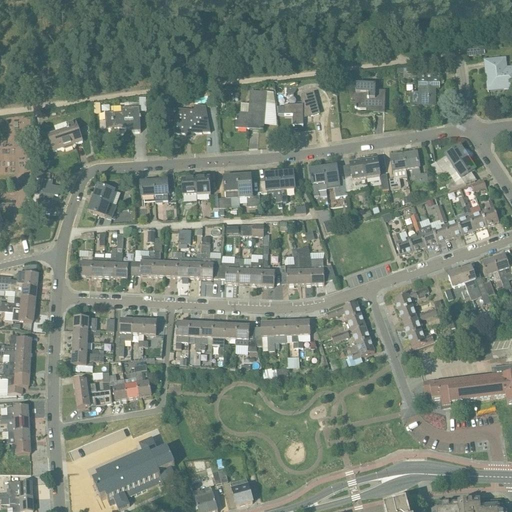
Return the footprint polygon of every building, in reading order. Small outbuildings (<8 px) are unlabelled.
[(511,69),(506,70),(505,59),(499,60),(485,61),(488,93),(511,90),(511,69)] [(439,89),(439,80),(418,80),(418,90),(420,90),(419,95),(419,107),(435,107),(435,89),(439,89)] [(376,91),(376,86),(356,86),(356,91),(355,91),(355,110),(374,111),(374,114),(384,115),(385,92),(376,91)] [(233,90),(228,94),(233,101),(238,98),(233,90)] [(264,131),(266,103),(266,93),(250,91),(249,102),(248,114),(236,113),(235,119),(237,119),(236,129),(261,131),(264,131)] [(319,115),(313,93),(301,96),(301,104),(293,104),(293,127),(303,127),(303,119),(319,115)] [(210,135),(206,107),(194,106),(194,110),(176,109),(174,133),(191,134),(192,133),(202,134),(210,135)] [(140,117),(140,108),(121,108),(121,113),(113,113),(113,112),(105,113),(105,121),(106,121),(106,131),(132,129),(132,133),(141,133),(140,119),(142,119),(141,117),(140,117)] [(53,152),(83,142),(75,121),(66,124),(67,125),(55,129),(56,133),(48,136),(53,152)] [(444,175),(468,160),(460,148),(446,157),(450,164),(441,170),(436,163),(431,167),(438,179),(444,175)] [(404,157),(407,179),(408,179),(407,172),(412,172),(413,177),(415,177),(416,187),(429,185),(427,174),(420,175),(417,155),(404,157)] [(408,187),(407,179),(404,157),(391,159),(393,175),(393,180),(389,181),(390,190),(401,189),(401,188),(408,187)] [(447,180),(457,174),(461,180),(471,173),(475,171),(468,160),(444,175),(447,180)] [(364,164),(367,182),(380,180),(382,192),(389,191),(386,175),(379,176),(377,162),(364,164)] [(367,187),(367,182),(364,164),(350,166),(352,178),(345,179),(345,182),(347,194),(356,193),(355,189),(367,187)] [(347,194),(345,182),(338,183),(336,168),(324,170),(326,185),(326,190),(334,189),(335,199),(347,197),(347,194)] [(327,192),(326,190),(326,185),(324,170),(311,172),(314,199),(319,198),(319,193),(327,192)] [(279,175),(281,193),(294,192),(293,173),(279,175)] [(276,204),(278,204),(282,203),(281,198),(281,193),(279,175),(266,176),(266,182),(260,183),(261,194),(274,193),(274,199),(276,199),(276,204)] [(237,178),(239,199),(247,199),(247,208),(260,207),(260,197),(252,198),(252,193),(251,177),(237,178)] [(231,199),(239,199),(237,178),(225,179),(226,199),(219,200),(219,210),(231,209),(231,199)] [(58,197),(59,188),(52,187),(52,182),(44,180),(37,214),(49,217),(53,196),(58,197)] [(191,199),(197,198),(196,180),(182,181),(184,204),(191,203),(191,199)] [(196,180),(197,198),(210,198),(209,180),(196,180)] [(446,187),(448,192),(458,188),(464,186),(461,180),(456,183),(455,183),(454,184),(446,187)] [(471,186),(473,191),(474,193),(486,189),(483,181),(471,186)] [(167,182),(154,183),(155,199),(155,205),(168,204),(168,198),(167,182)] [(142,200),(155,199),(154,183),(141,184),(142,200)] [(116,207),(111,205),(116,193),(98,186),(94,199),(116,207)] [(462,208),(468,206),(465,198),(459,200),(462,208)] [(117,208),(116,207),(94,199),(89,212),(106,219),(106,218),(113,220),(117,208)] [(481,214),(486,228),(499,223),(491,202),(485,204),(488,211),(481,214)] [(464,216),(468,214),(471,213),(468,206),(462,208),(464,214),(464,216)] [(444,215),(442,207),(438,208),(435,209),(438,217),(444,215)] [(372,217),(370,211),(364,213),(365,219),(372,217)] [(474,232),(469,218),(468,214),(464,216),(464,214),(455,218),(457,222),(462,236),(474,232)] [(481,214),(469,218),(474,232),(486,228),(481,214)] [(413,225),(419,223),(417,215),(410,218),(413,225)] [(444,223),(447,222),(444,215),(438,217),(439,221),(440,224),(444,223)] [(341,227),(339,219),(333,221),(334,228),(341,227)] [(327,234),(332,233),(331,221),(324,223),(325,228),(327,234)] [(437,245),(450,241),(445,227),(444,223),(440,224),(439,221),(430,225),(431,226),(437,245)] [(450,241),(462,236),(457,222),(445,227),(450,241)] [(419,223),(413,225),(415,233),(419,232),(422,231),(422,229),(419,223)] [(425,249),(437,245),(431,226),(422,229),(422,231),(419,232),(420,235),(425,249)] [(253,227),(241,227),(241,238),(252,238),(253,227)] [(252,238),(264,238),(264,236),(264,227),(253,227),(252,238)] [(191,246),(191,232),(180,232),(179,245),(191,246)] [(82,241),(95,240),(94,233),(81,234),(82,241)] [(135,277),(135,263),(127,262),(127,266),(122,266),(123,254),(122,254),(122,250),(123,250),(124,236),(118,235),(118,242),(117,249),(116,280),(128,280),(128,277),(135,277)] [(408,240),(407,237),(404,238),(405,241),(402,242),(399,235),(393,237),(395,244),(400,258),(413,254),(408,240)] [(413,254),(425,249),(420,235),(408,240),(413,254)] [(165,278),(166,264),(160,264),(160,253),(162,253),(162,239),(155,239),(154,239),(154,240),(154,252),(152,278),(165,278)] [(219,266),(221,267),(222,265),(222,260),(221,260),(221,254),(210,253),(210,245),(203,245),(202,254),(201,280),(213,281),(213,280),(218,280),(219,266)] [(116,280),(117,249),(112,249),(111,260),(105,260),(104,279),(116,280)] [(135,277),(152,278),(154,252),(149,251),(149,257),(141,256),(141,263),(135,263),(135,277)] [(92,279),(93,259),(93,252),(88,252),(88,258),(81,258),(80,278),(92,279)] [(189,280),(190,259),(183,259),(183,253),(178,253),(178,259),(178,264),(177,279),(189,280)] [(201,280),(202,254),(197,254),(196,259),(190,259),(189,280),(201,280)] [(268,267),(268,255),(263,255),(263,261),(261,287),(274,287),(275,273),(269,273),(270,267),(268,267)] [(506,277),(511,276),(511,275),(505,256),(494,260),(499,274),(502,282),(504,288),(505,293),(511,291),(506,277)] [(300,267),(299,260),(298,257),(293,257),(294,258),(294,267),(288,267),(288,287),(300,286),(300,272),(300,267)] [(104,279),(105,260),(93,259),(92,279),(104,279)] [(238,286),(239,260),(235,260),(234,265),(222,265),(221,267),(219,266),(218,280),(226,280),(226,285),(238,286)] [(250,286),(251,266),(244,266),(244,261),(239,260),(238,286),(250,286)] [(312,272),(312,286),(324,286),(324,283),(336,280),(332,268),(324,268),(324,260),(311,260),(312,272)] [(487,278),(498,274),(499,274),(494,260),(482,264),(487,278)] [(261,287),(263,261),(258,261),(258,264),(251,264),(251,266),(250,286),(261,287)] [(177,279),(178,264),(166,264),(165,278),(177,279)] [(471,268),(460,272),(466,290),(470,302),(477,299),(474,292),(479,291),(482,298),(487,296),(484,285),(481,278),(475,281),(471,268)] [(300,286),(312,286),(312,272),(300,272),(300,286)] [(453,290),(464,286),(460,272),(448,276),(453,290)] [(0,285),(36,289),(38,276),(23,274),(23,275),(17,274),(16,281),(11,281),(11,279),(0,277),(0,285)] [(490,283),(484,285),(487,296),(488,298),(495,296),(490,283)] [(35,301),(36,289),(0,285),(0,291),(8,292),(15,293),(14,299),(35,301)] [(399,312),(413,308),(410,301),(418,298),(419,301),(426,298),(425,296),(430,294),(427,288),(394,300),(399,312)] [(449,302),(454,300),(450,290),(445,292),(449,302)] [(0,308),(33,313),(35,301),(14,299),(14,305),(0,303),(0,308)] [(433,304),(436,310),(437,313),(444,310),(441,301),(433,304)] [(347,322),(361,317),(356,304),(317,319),(319,324),(344,315),(346,319),(340,321),(341,324),(347,322)] [(32,323),(33,313),(0,308),(0,312),(12,314),(12,321),(32,323)] [(403,325),(417,320),(413,308),(399,312),(403,325)] [(438,316),(437,313),(436,310),(429,312),(427,312),(430,319),(438,316)] [(430,319),(427,312),(423,314),(419,315),(420,318),(422,322),(430,319)] [(352,335),(366,330),(361,317),(347,322),(352,335)] [(74,331),(89,331),(94,332),(97,332),(97,320),(75,319),(74,331)] [(114,333),(115,320),(108,320),(107,332),(114,333)] [(408,337),(421,332),(417,320),(403,325),(408,337)] [(132,336),(133,321),(121,321),(120,347),(119,358),(124,359),(125,342),(132,342),(132,336)] [(144,337),(145,322),(133,321),(132,336),(139,336),(144,337)] [(145,322),(144,337),(149,337),(156,337),(157,322),(145,322)] [(286,338),(286,323),(274,324),(275,348),(275,350),(280,350),(279,344),(286,344),(286,338)] [(294,350),(298,349),(298,343),(298,338),(297,323),(286,323),(286,338),(292,338),(292,343),(294,343),(294,350)] [(297,323),(298,338),(310,337),(310,323),(297,323)] [(189,341),(190,324),(177,324),(176,351),(181,351),(182,345),(189,345),(189,341)] [(200,352),(202,325),(190,324),(189,341),(195,341),(195,345),(196,346),(196,351),(200,352)] [(275,350),(275,348),(274,324),(262,324),(262,328),(255,328),(255,335),(256,341),(257,348),(263,348),(262,339),(267,339),(268,353),(275,353),(275,350)] [(207,346),(207,342),(213,342),(214,325),(202,325),(200,352),(205,352),(205,346),(207,346)] [(225,343),(225,326),(214,325),(213,342),(213,346),(219,347),(219,360),(224,360),(224,353),(224,347),(225,343)] [(225,326),(225,343),(237,343),(237,326),(225,326)] [(237,326),(237,343),(236,347),(248,348),(248,353),(250,354),(250,358),(257,358),(257,354),(256,341),(249,342),(250,327),(237,326)] [(356,347),(370,342),(366,330),(352,335),(356,346),(356,347)] [(88,344),(89,331),(74,331),(73,342),(88,344)] [(342,341),(350,338),(347,332),(340,335),(342,341)] [(421,332),(408,337),(413,349),(426,345),(434,342),(431,336),(424,338),(421,332)] [(334,344),(342,341),(340,335),(332,338),(334,344)] [(10,348),(4,348),(3,352),(30,354),(30,341),(17,341),(17,337),(11,337),(10,348)] [(87,356),(88,344),(73,342),(73,355),(87,356)] [(356,347),(356,346),(349,349),(351,355),(351,356),(348,357),(348,358),(346,359),(349,368),(358,365),(363,363),(361,358),(374,354),(370,342),(356,347)] [(435,346),(437,353),(446,349),(444,343),(435,346)] [(29,366),(30,354),(3,352),(3,357),(9,358),(9,365),(29,366)] [(93,357),(87,356),(73,355),(72,367),(93,368),(94,364),(104,364),(104,357),(93,357)] [(290,369),(302,369),(301,358),(290,359),(290,369)] [(329,364),(332,370),(333,371),(338,369),(339,369),(335,362),(329,364)] [(28,378),(29,366),(9,365),(8,371),(2,371),(2,376),(28,378)] [(134,369),(139,399),(151,396),(149,382),(143,383),(141,372),(147,372),(146,365),(134,367),(134,368),(134,369)] [(511,367),(491,370),(492,378),(435,386),(434,383),(423,384),(424,393),(430,393),(432,402),(441,400),(442,408),(450,407),(450,405),(506,397),(507,406),(511,404),(511,367)] [(128,401),(139,399),(134,369),(131,370),(131,374),(130,374),(131,380),(129,380),(130,385),(125,386),(128,401)] [(276,371),(278,380),(288,377),(287,369),(276,371)] [(264,382),(278,380),(276,371),(272,372),(272,370),(262,372),(264,382)] [(28,389),(28,378),(2,376),(2,380),(8,381),(7,395),(21,396),(21,389),(28,389)] [(128,401),(125,386),(124,381),(117,382),(116,377),(109,378),(110,384),(110,387),(113,386),(116,403),(128,401)] [(76,397),(97,394),(96,385),(89,386),(89,380),(87,381),(87,380),(86,380),(74,381),(76,397)] [(97,394),(76,397),(77,409),(90,408),(96,407),(95,399),(104,397),(105,406),(112,405),(111,391),(97,394)] [(0,421),(2,422),(28,420),(27,408),(6,409),(6,417),(0,417),(0,421)] [(8,433),(28,432),(28,420),(2,422),(2,426),(7,426),(8,433)] [(15,444),(29,444),(28,432),(8,433),(8,440),(2,440),(3,445),(9,445),(15,444)] [(158,454),(152,440),(140,446),(144,456),(97,477),(99,481),(93,483),(101,500),(106,498),(108,502),(114,500),(119,511),(130,507),(127,500),(162,484),(165,489),(177,484),(171,470),(175,468),(167,450),(158,454)] [(29,444),(15,444),(15,456),(30,456),(29,444)] [(218,470),(222,484),(228,483),(224,469),(218,470)] [(216,486),(222,484),(218,470),(218,472),(212,474),(216,486)] [(231,486),(237,508),(253,503),(247,481),(231,486)] [(0,500),(1,501),(32,500),(31,484),(12,485),(12,492),(9,492),(9,495),(0,495),(0,500)] [(198,511),(217,511),(211,488),(193,493),(198,511)] [(32,511),(32,500),(1,501),(1,506),(10,506),(10,509),(12,509),(12,511),(32,511)] [(506,511),(506,507),(501,508),(501,501),(485,502),(485,504),(480,505),(480,503),(439,506),(439,511),(506,511)]
